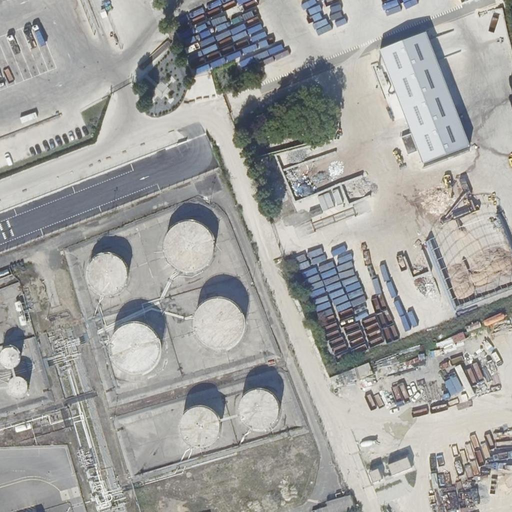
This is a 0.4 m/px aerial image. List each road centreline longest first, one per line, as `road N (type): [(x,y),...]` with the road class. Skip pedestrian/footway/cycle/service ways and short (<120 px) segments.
road 1 (residential): [(0,191),(489,0)]
road 2 (unknown): [(0,232),(184,171),(200,155),(200,136),(186,119)]
